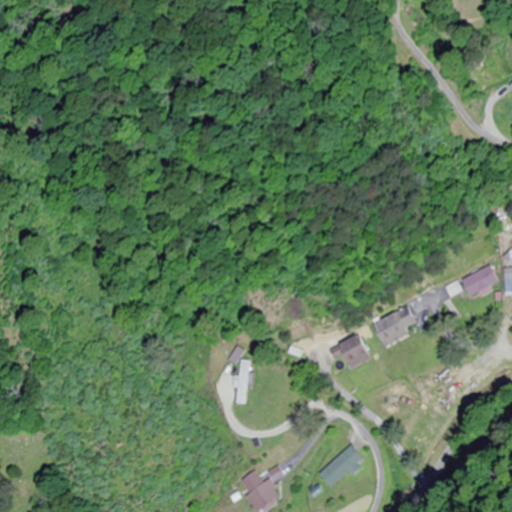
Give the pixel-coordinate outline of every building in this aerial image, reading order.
[(418,325),(411,309),(377,326),(388,349),(413,338),(410,329),(418,325)] [(334,353),(339,361),(347,356),(355,368),(374,356),(361,336),(334,353)] [(242,404),(251,404),(251,361),(242,361),(242,404)] [(428,393),(460,371),(454,361),(421,383),(428,393)] [(354,472),(358,477),(367,469),(362,464),(368,459),(356,445),(349,451),(348,450),(322,472),(335,488),(354,472)] [(247,478),(256,511),(258,511),(284,505),(277,479),(264,483),(262,474),(247,478)]
